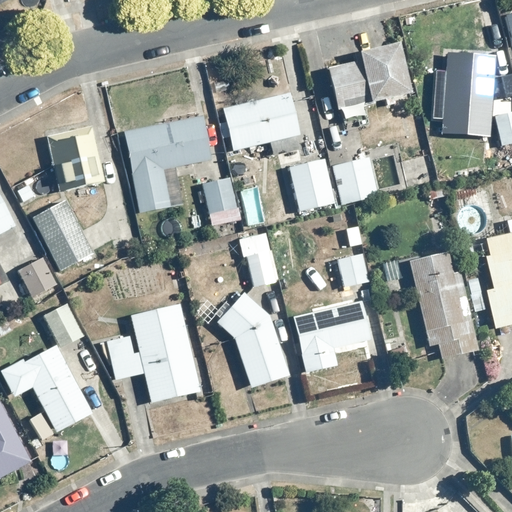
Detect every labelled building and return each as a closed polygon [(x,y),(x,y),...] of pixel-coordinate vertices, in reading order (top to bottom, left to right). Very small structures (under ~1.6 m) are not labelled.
[(409,95),(397,42),(350,52),(352,62),(326,68),(335,112),(409,95)] [(487,138),(493,56),(446,53),(441,135),(487,138)] [(298,137),(288,93),(219,108),(228,152),(298,137)] [(511,130),(511,111),(493,112),(494,131),(511,130)] [(160,125),(123,131),(137,214),(181,207),(175,168),(209,162),(202,117),(160,125)] [(102,183),(91,132),(47,141),(58,193),(102,183)] [(365,160),(360,134),(325,141),(340,205),(379,196),(370,159),(365,160)] [(332,205),(322,159),(286,167),(296,213),(332,205)] [(235,208),(226,178),(198,187),(210,228),(231,222),(228,210),(235,208)] [(0,234),(13,228),(0,202),(0,234)] [(90,256),(63,203),(31,219),(59,273),(90,256)] [(511,218),(505,220),(508,234),(479,241),(491,289),(484,291),(493,330),(511,325),(511,218)] [(278,281),(263,233),(237,241),(252,289),(278,281)] [(454,277),(447,248),(406,258),(431,362),(477,351),(459,276),(454,277)] [(366,283),(360,255),(335,260),(341,288),(366,283)] [(56,286),(42,258),(16,271),(30,299),(56,286)] [(244,293),(215,323),(233,341),(250,389),(288,376),(268,320),(244,293)] [(369,341),(360,302),(291,317),(304,374),(336,366),(332,349),(369,341)] [(81,337),(64,303),(41,314),(59,349),(81,337)] [(199,392),(178,305),(129,317),(133,332),(101,339),(111,382),(143,374),(150,404),(199,392)] [(90,415),(54,345),(0,373),(0,374),(12,398),(31,388),(55,434),(90,415)] [(0,478),(31,463),(0,403),(0,478)]
